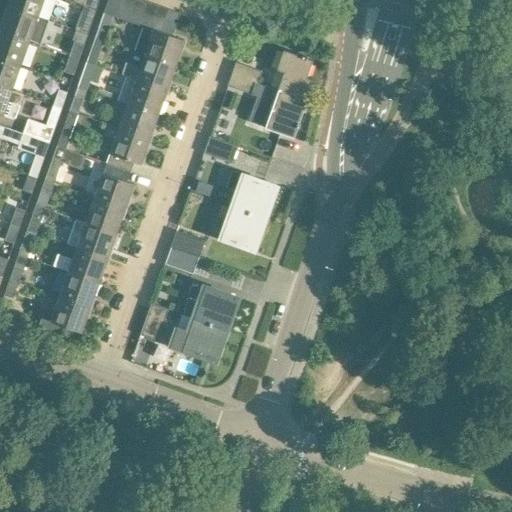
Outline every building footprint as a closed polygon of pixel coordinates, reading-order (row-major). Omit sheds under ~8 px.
[(9,0),(7,6),(38,17),(49,21),(55,0),(9,0)] [(86,0),(85,6),(96,10),(99,0),(86,0)] [(108,0),(104,13),(113,16),(116,17),(121,0),(108,0)] [(121,0),(116,17),(127,21),(134,0),(121,0)] [(143,0),(134,0),(127,21),(138,25),(147,1),(143,0)] [(144,27),(149,29),(158,5),(147,1),(138,25),(144,27)] [(154,29),(161,32),(168,9),(158,5),(149,29),(154,30),(154,29)] [(0,26),(0,31),(29,42),(40,45),(49,21),(38,17),(7,6),(0,26)] [(88,34),(96,10),(85,6),(76,30),(88,34)] [(180,13),(168,9),(161,32),(172,36),(180,13)] [(104,13),(95,37),(105,40),(113,16),(104,13)] [(154,30),(149,29),(144,27),(135,51),(145,55),(175,65),(184,40),(172,36),(161,32),(154,29),(154,30)] [(79,59),(88,34),(76,30),(73,38),(75,39),(70,56),(79,59)] [(0,58),(21,66),(29,42),(0,31),(0,58)] [(95,37),(86,62),(96,65),(105,40),(95,37)] [(286,69),(278,91),(307,101),(314,81),(307,78),(313,60),(307,58),(308,53),(303,51),(303,53),(285,46),(278,66),(286,69)] [(123,75),(126,75),(136,79),(167,90),(175,65),(145,55),(141,68),(128,63),(124,74),(123,75)] [(64,73),(73,76),(79,59),(70,56),(64,73)] [(0,58),(0,86),(12,91),(21,66),(0,58)] [(86,62),(78,86),(87,90),(96,65),(86,62)] [(236,62),(232,74),(257,83),(262,71),(236,62)] [(253,95),(257,83),(232,74),(228,86),(253,95)] [(167,90),(136,79),(126,75),(117,100),(128,104),(158,115),(167,90)] [(23,94),(12,91),(0,86),(0,114),(14,119),(23,94)] [(78,86),(69,111),(79,114),(87,90),(78,86)] [(58,88),(52,104),(62,108),(68,91),(58,88)] [(307,101),(278,91),(265,128),(294,138),(298,128),(299,128),(301,123),(300,122),(307,101)] [(49,143),(62,108),(52,104),(45,125),(28,119),(23,134),(49,143)] [(128,104),(119,128),(150,139),(158,115),(128,104)] [(69,111),(57,146),(66,149),(79,114),(69,111)] [(105,135),(115,139),(110,153),(107,163),(107,164),(130,172),(134,162),(141,164),(150,139),(119,128),(108,124),(105,135)] [(34,155),(28,175),(37,178),(49,143),(23,134),(17,149),(34,155)] [(210,136),(204,153),(232,163),(238,146),(210,136)] [(57,146),(44,181),(54,184),(62,161),(82,168),(86,156),(66,149),(57,146)] [(103,173),(94,198),(125,209),(134,184),(127,181),(130,172),(107,164),(103,173)] [(237,191),(232,206),(266,218),(277,186),(232,170),(226,187),(237,191)] [(31,195),(37,178),(28,175),(22,191),(31,195)] [(44,181),(36,205),(45,208),(54,184),(44,181)] [(94,198),(86,222),(116,233),(125,209),(94,198)] [(36,205),(27,230),(37,233),(45,208),(36,205)] [(266,218),(232,206),(227,221),(215,217),(209,235),(254,250),(266,218)] [(16,207),(10,224),(20,227),(26,210),(16,207)] [(77,219),(68,244),(69,244),(107,258),(112,246),(115,244),(117,239),(116,235),(116,233),(86,222),(77,219)] [(5,239),(14,243),(20,227),(10,224),(5,239)] [(28,258),(37,233),(27,230),(18,255),(28,258)] [(176,231),(171,247),(199,257),(205,241),(176,231)] [(73,260),(68,272),(99,283),(107,258),(69,244),(64,257),(73,260)] [(199,257),(171,247),(165,264),(193,274),(199,257)] [(18,255),(10,279),(18,282),(19,282),(28,258),(18,255)] [(60,297),(90,307),(99,283),(68,272),(60,297)] [(18,282),(10,279),(4,294),(13,297),(18,282)] [(189,299),(183,314),(192,318),(227,330),(238,297),(193,281),(187,299),(189,299)] [(81,332),(90,307),(60,297),(51,322),(41,318),(37,330),(60,337),(64,326),(81,332)] [(151,303),(140,335),(157,341),(169,309),(151,303)] [(215,362),(226,330),(192,318),(187,333),(176,329),(170,346),(182,350),(215,362)]
